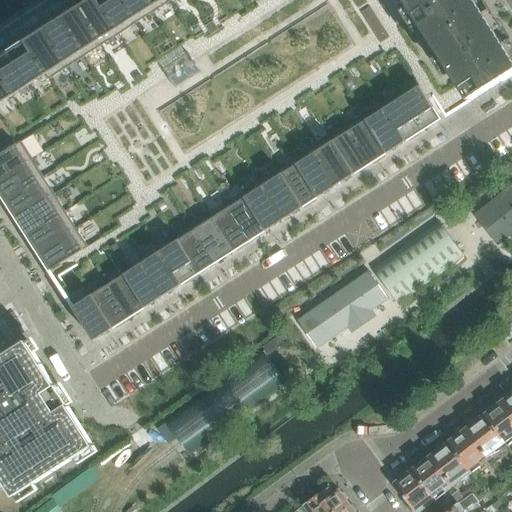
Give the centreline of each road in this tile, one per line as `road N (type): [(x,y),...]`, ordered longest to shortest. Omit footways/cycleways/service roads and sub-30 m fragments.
road 1 (residential): [(94,381),(511,116)]
road 2 (residential): [(353,465),(411,441),(511,364)]
